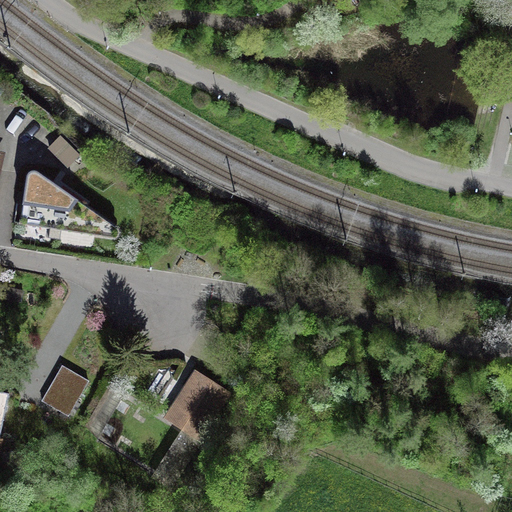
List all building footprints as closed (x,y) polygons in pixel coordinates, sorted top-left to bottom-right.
[(26,180),(17,179),(13,200),(22,202),(17,230),(61,237),(68,192),(25,185),(26,180)] [(135,202),(118,200),(116,215),(133,217),(135,202)] [(71,415),(90,381),(62,365),(43,399),(71,415)] [(228,391),(194,370),(172,406),(205,427),(228,391)] [(0,433),(9,393),(0,391),(0,433)]
